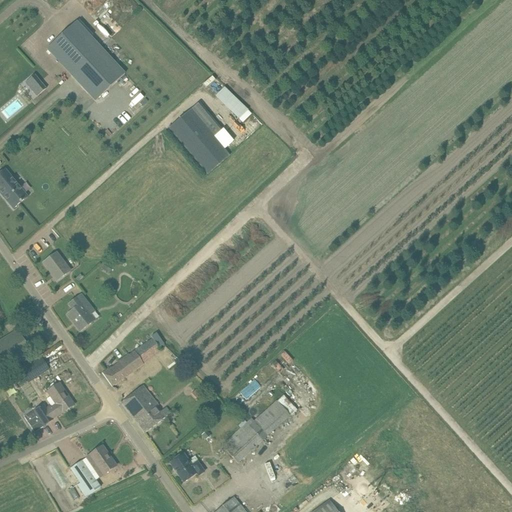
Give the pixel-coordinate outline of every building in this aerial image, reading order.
[(101,48),(76,22),(47,49),(71,75),(101,48)] [(125,74),(101,48),(71,75),(95,101),(125,74)] [(42,83),(32,91),(37,97),(47,89),(42,83)] [(241,122),(251,113),(223,86),(214,96),(241,122)] [(134,107),(145,97),(140,92),(129,102),(134,107)] [(191,109),(169,129),(208,175),(230,156),(225,149),(234,141),(223,129),(222,130),(214,137),(191,109)] [(5,169),(0,173),(0,193),(13,209),(28,197),(5,169)] [(57,281),(70,271),(56,253),(43,263),(57,281)] [(74,310),(67,315),(80,332),(95,321),(90,315),(95,312),(81,295),(70,304),(74,310)] [(0,372),(31,353),(17,331),(0,341),(0,372)] [(134,351),(102,373),(112,387),(143,364),(134,351)] [(41,358),(25,370),(32,380),(49,369),(41,358)] [(58,370),(64,380),(77,371),(71,362),(58,370)] [(59,384),(51,389),(47,392),(51,397),(50,398),(55,404),(47,409),(43,404),(34,410),(35,411),(45,425),(53,420),(53,419),(62,413),(74,405),(59,384)] [(158,405),(143,386),(121,403),(145,433),(165,418),(156,407),(158,405)] [(251,420),(247,424),(223,446),(238,462),(296,409),(283,395),(277,402),(276,401),(253,421),(251,420)] [(35,411),(24,418),(34,432),(45,425),(35,411)] [(101,447),(87,457),(100,477),(116,466),(111,459),(110,460),(101,447)] [(192,465),(184,453),(170,463),(184,483),(197,474),(198,476),(204,472),(197,461),(192,465)] [(95,480),(82,461),(70,469),(80,483),(77,485),(86,498),(100,488),(95,480)] [(245,511),(233,497),(215,511),(245,511)] [(338,511),(329,500),(313,511),(338,511)]
